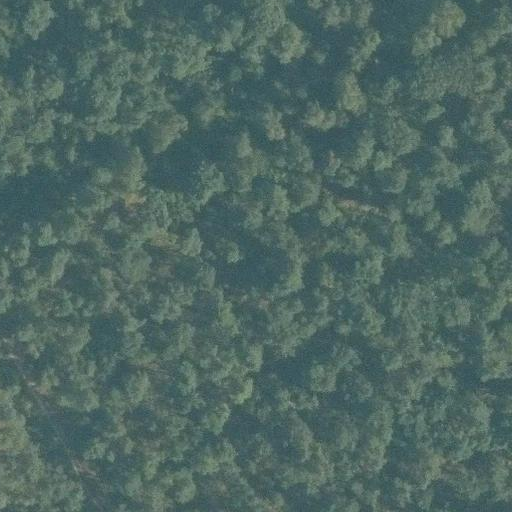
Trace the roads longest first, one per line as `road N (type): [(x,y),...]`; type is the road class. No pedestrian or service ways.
road 1 (track): [(111,511),(0,335)]
road 2 (track): [(345,44),(362,69),(486,0)]
